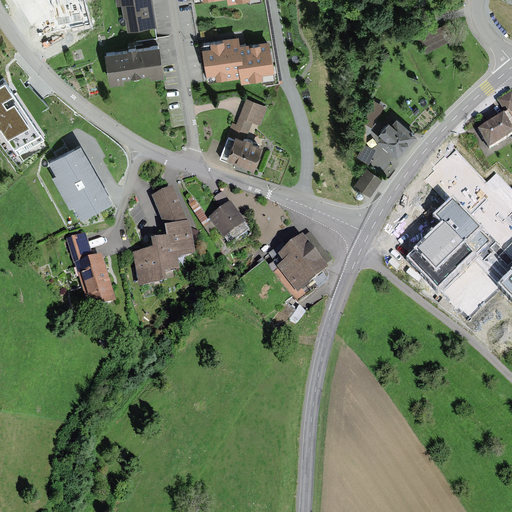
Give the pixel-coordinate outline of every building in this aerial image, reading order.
[(93,28),(85,0),(51,0),(61,36),(93,28)] [(123,0),(127,23),(155,19),(151,0),(123,0)] [(445,22),(417,37),(424,50),(452,35),(445,22)] [(238,39),(204,45),(209,76),(242,71),(243,77),(272,72),(267,39),(239,44),(238,39)] [(158,42),(105,51),(110,80),(163,71),(158,42)] [(45,138),(7,80),(0,84),(0,125),(20,155),(45,138)] [(511,91),(496,99),(504,114),(478,129),(489,147),(511,133),(511,119),(508,112),(511,109),(511,91)] [(265,106),(247,100),(234,136),(228,134),(220,156),(253,167),(261,143),(253,140),(265,106)] [(396,115),(376,138),(396,155),(416,132),(396,115)] [(111,200),(79,147),(52,163),(83,216),(111,200)] [(380,178),(365,168),(355,184),(369,194),(380,178)] [(152,250),(131,254),(137,287),(165,282),(163,271),(176,268),(174,255),(192,251),(187,222),(170,186),(150,194),(164,227),(165,237),(150,239),(152,250)] [(228,201),(208,218),(223,236),(243,219),(228,201)] [(510,282),(439,205),(390,250),(415,277),(444,250),(490,300),(510,282)] [(83,234),(65,239),(87,312),(116,303),(112,288),(107,272),(102,255),(90,258),(83,234)] [(327,268),(302,236),(278,254),(283,261),(277,265),(296,291),(327,268)]
